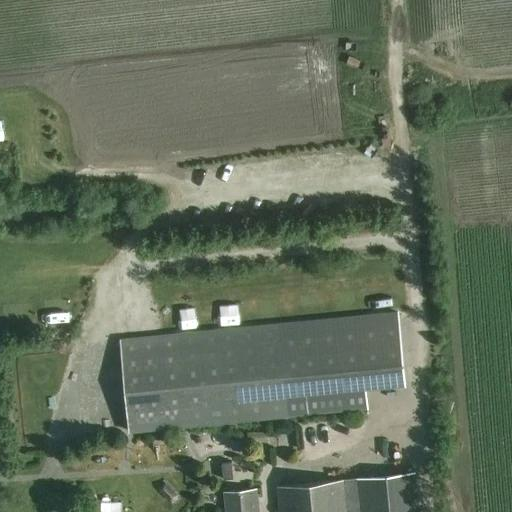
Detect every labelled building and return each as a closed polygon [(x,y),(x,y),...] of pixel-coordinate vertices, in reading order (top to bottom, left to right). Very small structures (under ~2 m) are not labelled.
[(470,99),(496,98),(496,85),(470,86),(470,99)] [(121,341),(130,433),(369,408),(367,389),(407,385),(399,313),(121,341)] [(38,339),(69,338),(68,327),(55,327),(55,318),(38,318),(38,339)] [(102,419),(124,417),(122,383),(100,384),(102,419)] [(222,463),(224,480),(234,479),(232,462),(222,463)] [(421,511),(418,472),(344,479),(280,485),(283,511),(421,511)] [(224,490),(226,511),(260,511),(258,487),(224,490)]
